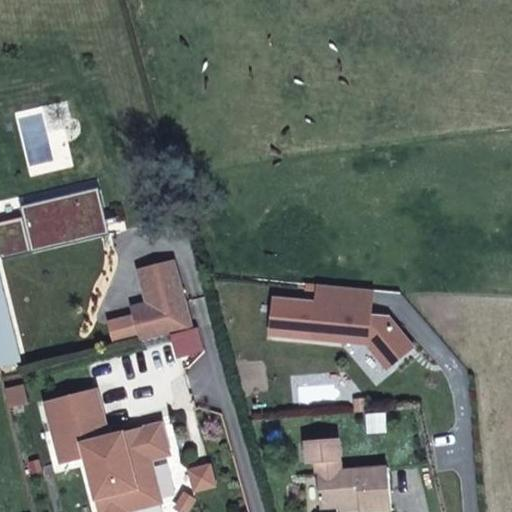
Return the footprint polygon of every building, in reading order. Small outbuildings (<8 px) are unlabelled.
[(144,341),(197,327),(181,266),(148,274),(156,305),(137,310),(144,341)] [(13,332),(0,274),(0,373),(0,374),(14,371),(12,365),(16,365),(8,333),(13,332)] [(319,284),(314,338),(368,343),(388,368),(414,347),(398,328),(388,327),(389,317),(372,315),(374,290),(319,284)] [(96,391),(47,404),(62,462),(87,455),(104,511),(131,511),(130,505),(159,497),(149,459),(169,454),(161,425),(108,438),(96,391)] [(367,398),(356,399),(357,411),(368,410),(367,398)] [(321,507),(339,506),(360,505),(360,508),(360,511),(365,511),(392,510),(389,467),(342,471),(339,438),(308,441),(309,463),(318,462),(319,472),(321,507)]
